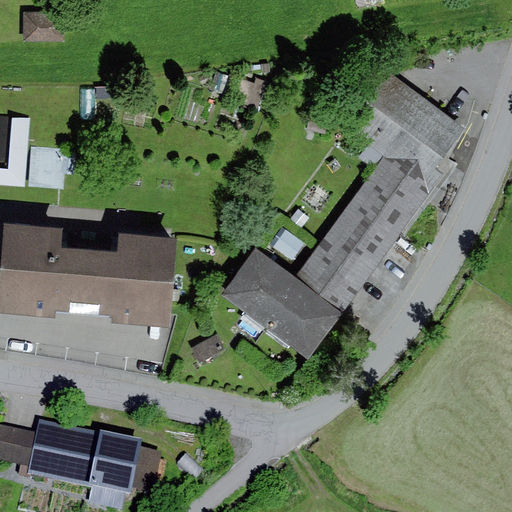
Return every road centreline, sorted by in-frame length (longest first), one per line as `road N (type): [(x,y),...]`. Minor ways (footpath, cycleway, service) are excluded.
road 1 (unclassified): [(511,119),(425,309),(365,386),(300,443)]
road 2 (unclassified): [(300,443),(0,402)]
